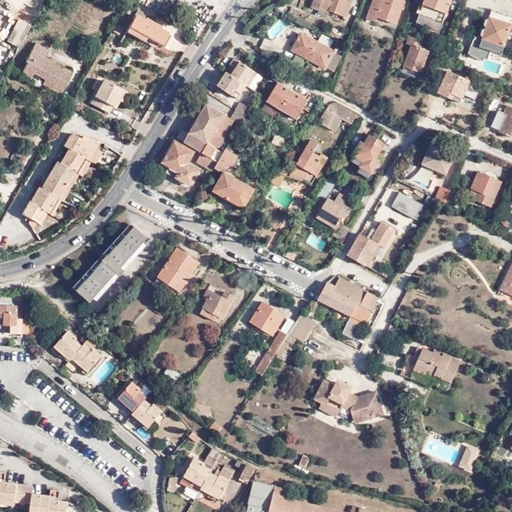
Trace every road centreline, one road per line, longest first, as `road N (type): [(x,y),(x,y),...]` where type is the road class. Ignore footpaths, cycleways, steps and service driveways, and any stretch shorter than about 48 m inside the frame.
road 1 (residential): [(121,186),(315,286),(420,121),(511,157)]
road 2 (secondary): [(121,186),(241,0)]
road 3 (residential): [(0,421),(77,467),(127,511)]
road 4 (secondary): [(0,272),(59,250),(121,186)]
